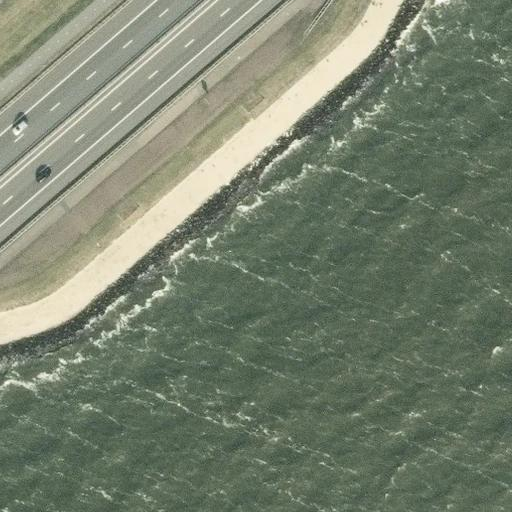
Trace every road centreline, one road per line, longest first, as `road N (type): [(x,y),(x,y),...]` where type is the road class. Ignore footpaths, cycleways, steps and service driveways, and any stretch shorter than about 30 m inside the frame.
road 1 (motorway): [(0,211),(244,0)]
road 2 (motorway): [(177,0),(0,153)]
